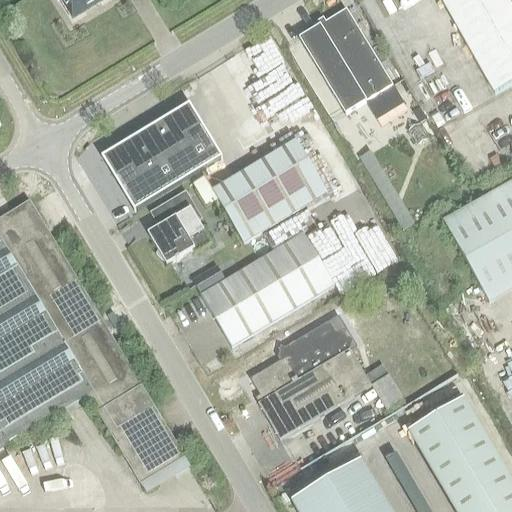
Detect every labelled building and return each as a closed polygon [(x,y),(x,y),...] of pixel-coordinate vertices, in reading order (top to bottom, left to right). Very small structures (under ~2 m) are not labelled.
[(59,0),(70,17),(93,2),(95,6),(105,0),(59,0)] [(511,0),(438,0),(494,97),(511,86),(511,0)] [(348,15),(346,11),(299,41),(301,44),(345,117),(392,88),(348,15)] [(101,159),(101,160),(101,161),(134,214),(221,160),(189,106),(101,159)] [(418,127),(407,133),(416,148),(427,142),(418,127)] [(296,144),(212,194),(242,246),(326,196),(296,144)] [(359,160),(403,232),(413,226),(409,218),(400,204),(396,198),(387,183),(370,155),(369,154),(359,160)] [(511,292),(511,184),(476,205),(443,223),(489,305),(511,292)] [(0,449),(85,398),(141,490),(186,463),(171,440),(149,403),(53,244),(29,204),(13,213),(0,221),(0,449)] [(194,256),(210,246),(187,207),(171,217),(173,221),(147,237),(165,268),(192,252),(194,256)] [(333,288),(303,237),(259,263),(199,299),(230,350),(333,288)] [(475,310),(463,315),(478,350),(490,344),(475,310)] [(343,330),(344,329),(343,328),(336,332),(330,323),(284,350),(279,349),(276,360),(279,364),(249,381),(263,404),(257,407),(279,443),(370,389),(349,353),(351,344),(343,330)] [(388,370),(373,377),(388,408),(403,401),(388,370)] [(511,511),(511,485),(462,400),(404,433),(449,511),(511,511)] [(394,455),(386,461),(402,482),(410,476),(394,455)] [(385,511),(357,464),(292,500),(299,511),(385,511)]
